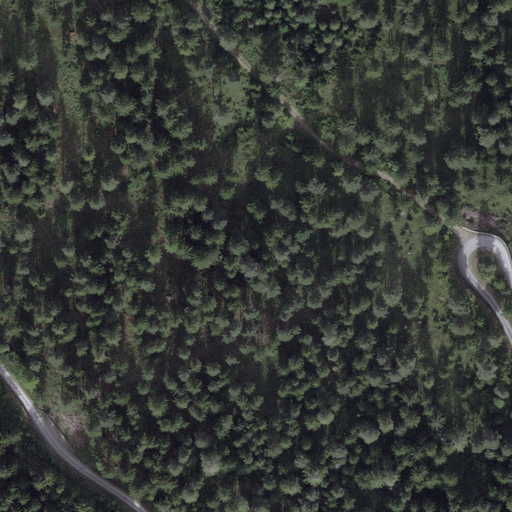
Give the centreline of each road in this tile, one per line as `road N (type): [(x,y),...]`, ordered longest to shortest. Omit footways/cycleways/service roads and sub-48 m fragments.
road 1 (track): [(184,0),(368,175),(477,241)]
road 2 (track): [(137,511),(81,471),(0,372)]
